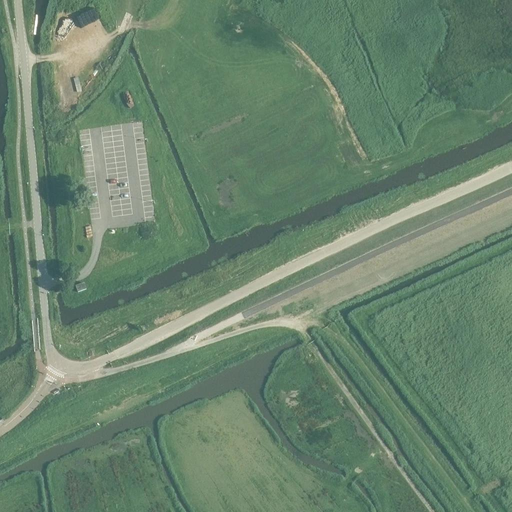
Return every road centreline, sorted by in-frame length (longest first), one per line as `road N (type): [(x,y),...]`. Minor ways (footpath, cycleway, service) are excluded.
road 1 (tertiary): [(59,363),(96,364),(511,168)]
road 2 (tertiary): [(59,363),(46,333),(17,0)]
road 3 (track): [(290,324),(308,320),(348,347),(472,511)]
road 4 (track): [(431,511),(311,343)]
